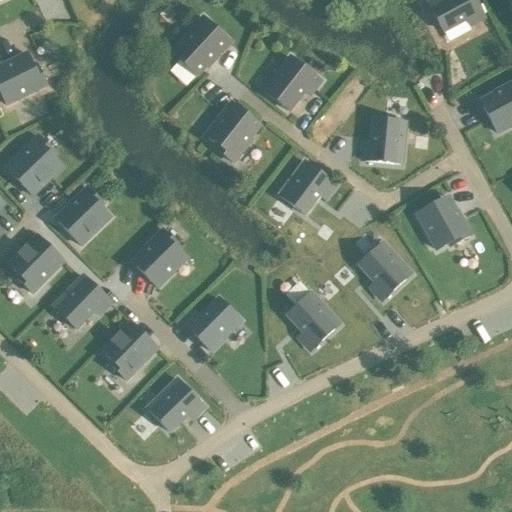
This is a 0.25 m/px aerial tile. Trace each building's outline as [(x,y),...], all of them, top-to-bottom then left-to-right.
[(37,0),(47,24),(73,13),(67,0),(37,0)] [(484,18),(474,0),(439,0),(429,6),(443,33),(472,17),(475,23),(484,18)] [(223,57),(234,46),(209,23),(187,48),(195,56),(185,66),(201,81),(210,72),(211,73),(224,59),(223,57)] [(33,68),(27,56),(0,68),(0,93),(6,106),(46,86),(37,67),(33,68)] [(319,94),(326,85),(296,63),(270,97),(294,116),(314,90),(319,94)] [(483,107),(497,134),(511,125),(511,85),(494,94),(497,100),(483,107)] [(262,128),(238,109),(212,142),(223,150),(221,154),(238,167),(257,144),(252,140),(262,128)] [(364,162),(401,166),(405,123),(375,121),(372,153),(365,152),(364,162)] [(6,170),(32,196),(61,167),(51,157),(54,154),(39,138),(6,170)] [(335,185),(305,163),(280,197),(304,215),(323,189),(329,193),(335,185)] [(100,208),(103,205),(88,190),(56,221),(80,247),(110,218),(100,208)] [(443,201),(417,215),(437,251),(449,244),(451,248),(470,237),(456,212),(451,215),(443,201)] [(179,247),(163,232),(143,252),(147,256),(136,268),(157,289),(186,260),(176,250),(179,247)] [(63,262),(38,237),(9,267),(19,277),(16,279),(32,294),(63,262)] [(384,301),(411,276),(382,245),(360,265),(382,289),(377,293),(384,301)] [(110,304),(84,278),(54,309),(76,330),(99,307),(103,311),(110,304)] [(312,351),(339,326),(310,295),(288,315),(310,339),(305,344),(312,351)] [(219,301),(196,323),(192,319),(184,326),(210,352),(240,322),(219,301)] [(157,349),(131,324),(103,354),(113,364),(110,366),(126,381),(157,349)] [(203,407),(178,381),(147,411),(168,432),(192,410),(196,414),(203,407)]
